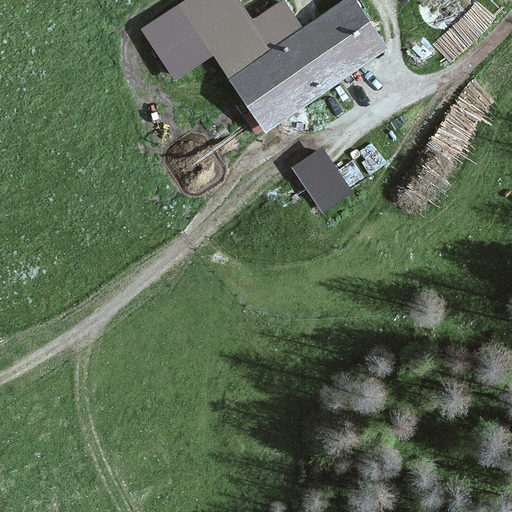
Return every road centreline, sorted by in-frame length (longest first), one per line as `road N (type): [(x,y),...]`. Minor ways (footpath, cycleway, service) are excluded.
road 1 (track): [(0,379),(89,327),(261,176),(349,124)]
road 2 (track): [(511,13),(438,81),(349,124)]
road 3 (track): [(127,511),(84,415),(89,327)]
